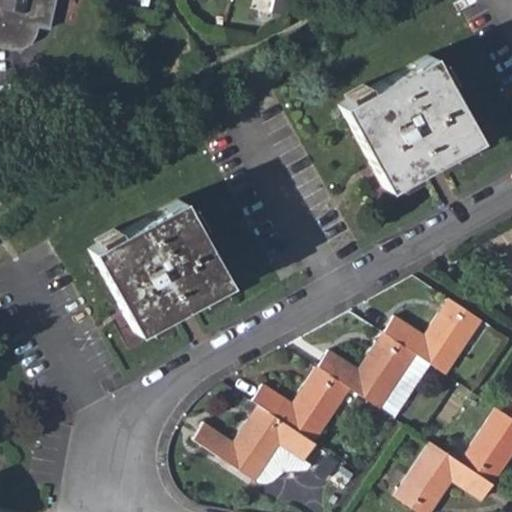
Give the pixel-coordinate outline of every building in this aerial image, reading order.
[(51,28),(56,0),(0,0),(0,45),(1,46),(8,49),(14,49),(21,48),(28,45),(34,40),(38,34),(41,26),(51,28)] [(273,0),(271,10),(287,13),(289,0),(273,0)] [(337,106),(383,189),(473,140),(427,56),(337,106)] [(87,249),(133,334),(224,284),(177,201),(87,249)] [(446,299),(436,313),(441,316),(450,301),(446,299)] [(478,320),(450,301),(441,316),(436,313),(421,335),(419,338),(412,333),(414,330),(392,316),(381,333),(428,364),(442,373),(478,320)] [(381,333),(380,332),(355,369),(353,372),(346,366),(348,364),(327,350),(315,367),(347,389),(377,409),(392,385),(407,394),(428,364),(381,333)] [(355,369),(348,364),(346,366),(353,372),(355,369)] [(282,398),(261,384),(249,401),(255,406),(310,443),(347,389),(315,367),(289,403),(287,406),(280,401),(282,398)] [(289,403),(282,398),(280,401),(287,406),(289,403)] [(301,461),(312,444),(310,443),(255,406),(231,441),(202,423),(190,440),(253,482),(258,484),(263,485),(268,484),(281,472),(304,471),(308,466),(301,461)] [(493,407),(456,462),(489,484),(511,450),(511,420),(508,418),(493,407)] [(477,501),(489,484),(456,462),(427,443),(391,496),(414,511),(427,511),(448,482),(477,501)]
